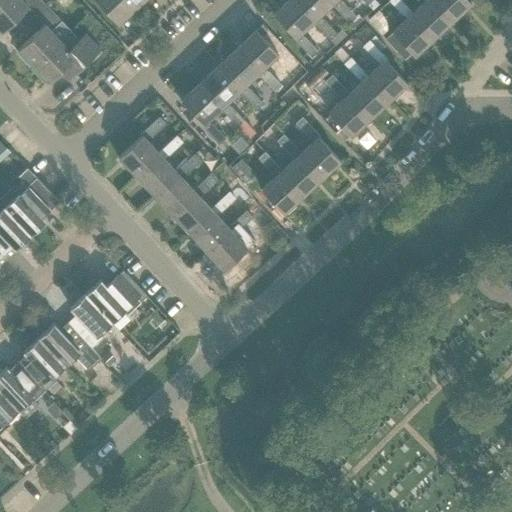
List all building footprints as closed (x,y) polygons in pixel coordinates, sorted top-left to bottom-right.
[(2,0),(0,2),(0,31),(1,32),(20,15),(27,23),(46,6),(40,0),(2,0)] [(132,22),(138,16),(122,0),(94,0),(118,25),(127,17),(132,22)] [(139,5),(144,0),(122,0),(138,16),(144,10),(139,5)] [(314,20),(294,0),(287,0),(272,14),(294,37),(292,38),(306,52),(301,56),(311,66),(322,56),(300,33),(312,21),(314,20)] [(319,15),(331,4),(332,3),(329,0),(294,0),(314,20),(312,21),(330,40),(336,33),(319,15)] [(340,0),(329,0),(332,3),(331,4),(348,22),(355,16),(340,0)] [(414,56),(433,38),(411,14),(412,13),(399,0),(389,0),(389,1),(406,19),(392,32),(414,56)] [(431,0),(423,0),(424,1),(412,13),(411,14),(433,38),(451,21),(431,0)] [(431,0),(451,21),(470,3),(467,0),(431,0)] [(32,66),(69,31),(46,6),(27,23),(36,32),(17,50),(32,66)] [(255,30),(236,48),(258,72),(257,73),(274,91),(281,85),(264,67),(277,54),(255,30)] [(78,40),(69,31),(32,66),(47,83),(67,65),(74,72),(100,48),(85,32),(78,40)] [(365,77),(387,101),(406,83),(385,60),(387,59),(368,40),(362,46),(379,64),(367,76),(365,77)] [(245,84),(257,73),(258,72),(236,48),(217,65),(240,89),(239,90),(256,109),(262,102),(245,84)] [(340,48),(334,54),(343,64),(350,58),(340,48)] [(365,77),(367,76),(350,58),(343,64),(360,82),(348,93),(347,94),(369,118),(387,101),(365,77)] [(226,102),(239,90),(240,89),(217,65),(199,83),(221,107),(220,108),(237,126),(243,120),(226,102)] [(347,94),(348,93),(331,75),(325,81),(341,99),(328,112),(329,114),(350,136),(369,118),(347,94)] [(208,119),(220,108),(221,107),(199,83),(180,101),(201,124),(200,125),(218,144),(225,138),(208,119)] [(329,114),(323,120),(324,121),(344,142),(350,136),(329,114)] [(117,158),(135,176),(159,154),(158,153),(147,141),(165,124),(158,117),(139,135),(140,136),(117,158)] [(298,155),(320,179),(340,161),(318,137),(319,136),(302,117),(295,123),(312,142),(300,153),(298,155)] [(298,155),(300,153),(283,134),(276,140),(293,159),(281,171),(280,172),(301,196),(320,179),(298,155)] [(176,173),(175,171),(164,159),(182,142),(176,136),(158,153),(159,154),(135,176),(152,195),(176,173)] [(282,213),(301,196),(280,172),(281,171),(264,152),(257,158),(274,177),(260,189),(282,213)] [(194,191),(193,190),(182,178),(200,161),(193,155),(175,171),(176,173),(152,195),(170,214),(194,191)] [(255,173),(240,158),(231,167),(245,182),(255,173)] [(237,178),(222,162),(215,169),(230,185),(237,178)] [(14,198),(3,208),(31,237),(45,223),(39,216),(47,209),(50,212),(58,204),(24,167),(14,176),(22,184),(11,195),(14,198)] [(211,211),(210,209),(199,197),(217,180),(211,173),(193,190),(194,191),(170,214),(188,233),(211,211)] [(229,230),(228,228),(216,216),(235,199),(229,192),(210,209),(211,211),(188,233),(205,252),(229,230)] [(0,251),(1,253),(9,245),(16,251),(31,237),(3,208),(0,210),(0,251)] [(229,230),(205,252),(223,271),(247,248),(234,235),(252,218),(246,211),(228,228),(229,230)] [(85,294),(111,323),(123,312),(131,321),(139,314),(134,308),(147,297),(123,272),(106,287),(100,280),(85,294)] [(67,324),(91,348),(103,338),(99,334),(111,323),(85,294),(69,310),(75,317),(67,324)] [(38,339),(65,367),(75,357),(89,371),(101,359),(91,348),(67,324),(59,332),(52,325),(38,339)] [(65,367),(38,339),(22,354),(28,361),(21,368),(45,393),(55,383),(52,379),(65,367)] [(108,349),(101,355),(100,357),(109,366),(116,359),(108,349)] [(0,373),(0,393),(17,412),(19,411),(24,417),(37,405),(35,402),(45,393),(21,368),(13,376),(6,368),(0,373)] [(17,412),(0,393),(0,435),(9,427),(6,423),(17,412)] [(53,403),(46,409),(51,414),(55,418),(62,412),(58,408),(53,403)]
